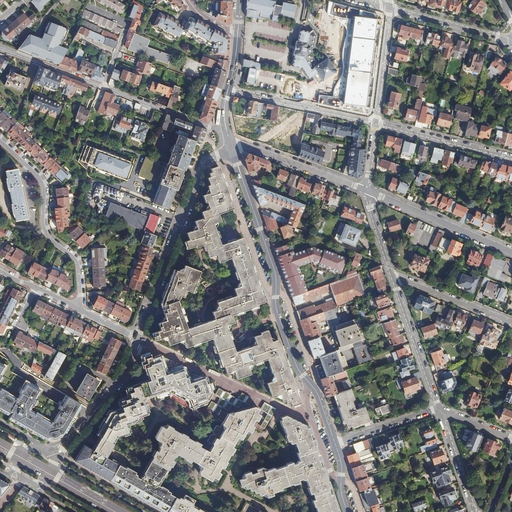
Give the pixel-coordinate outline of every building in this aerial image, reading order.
[(33,0),(31,2),(39,12),(43,8),(42,7),(48,1),(49,0),(33,0)] [(95,0),(96,0),(103,5),(104,4),(106,5),(107,4),(109,5),(108,6),(112,8),(117,0),(116,0),(95,0)] [(125,5),(117,0),(112,8),(117,11),(118,10),(120,11),(119,12),(120,13),(121,12),(122,13),(125,10),(123,9),(125,5)] [(186,8),(181,0),(168,0),(171,4),(172,4),(174,7),(177,5),(181,12),(186,8)] [(247,0),(247,4),(247,11),(246,13),(246,16),(257,19),(258,16),(268,19),(269,14),(273,15),(275,6),(276,3),(266,0),(247,0)] [(444,0),(442,7),(445,8),(445,9),(450,10),(453,0),(444,0)] [(453,0),(450,10),(452,11),(457,12),(460,3),(458,2),(458,0),(453,0)] [(484,4),(477,0),(472,0),(467,7),(476,14),(484,4)] [(133,10),(132,12),(131,12),(130,12),(128,17),(131,18),(139,20),(139,19),(144,7),(133,1),(131,4),(133,5),(131,9),(133,10)] [(215,12),(213,16),(217,19),(227,25),(230,23),(231,12),(232,2),(221,2),(220,15),(219,15),(219,14),(218,14),(218,13),(215,12)] [(275,6),(273,15),(276,16),(276,18),(280,19),(281,17),(294,20),(298,6),(294,5),(290,4),(288,4),(284,3),(283,8),(275,6)] [(81,16),(121,33),(122,29),(116,26),(117,23),(116,23),(112,21),(104,18),(84,9),(81,16)] [(223,60),(228,60),(229,58),(229,49),(229,37),(215,28),(214,30),(207,26),(208,25),(198,18),(197,20),(190,16),(188,19),(184,16),(180,23),(178,21),(178,20),(168,13),(167,15),(160,11),(153,23),(161,28),(160,30),(168,34),(169,32),(173,35),(173,36),(177,38),(183,28),(191,33),(190,35),(197,39),(198,37),(203,40),(202,41),(206,43),(207,41),(212,43),(212,45),(213,47),(214,48),(214,54),(220,54),(220,59),(223,61),(223,60)] [(39,22),(33,15),(28,19),(24,13),(17,19),(20,24),(23,27),(30,21),(31,23),(36,19),(39,23),(39,22)] [(369,19),(364,18),(355,17),(347,72),(343,104),(366,107),(378,20),(376,20),(374,19),(369,19)] [(132,22),(129,28),(135,30),(137,26),(138,24),(139,20),(131,18),(130,21),(132,22)] [(20,24),(17,19),(9,26),(16,33),(19,31),(23,27),(20,24)] [(81,26),(75,24),(68,35),(74,39),(81,26)] [(419,52),(423,53),(424,46),(425,43),(428,33),(400,25),(399,31),(401,32),(401,35),(403,35),(403,38),(399,37),(398,42),(407,45),(410,37),(422,41),(419,52)] [(8,39),(16,33),(9,26),(2,31),(5,34),(3,36),(6,39),(8,38),(8,39)] [(81,26),(74,39),(78,41),(79,38),(78,36),(80,34),(96,41),(115,48),(117,41),(93,32),(81,26)] [(135,30),(129,28),(128,32),(129,34),(128,37),(125,46),(128,47),(128,48),(130,44),(131,41),(133,35),(134,33),(135,30)] [(93,32),(117,41),(119,37),(103,30),(102,31),(98,30),(98,31),(94,29),(93,32)] [(313,69),(318,65),(312,54),(314,53),(312,50),(315,48),(318,36),(314,30),(311,32),(301,30),(299,41),(297,41),(295,48),(294,55),(295,55),(293,66),(303,68),(309,78),(317,74),(313,69)] [(128,48),(128,47),(127,49),(155,59),(158,59),(157,60),(167,64),(171,56),(147,47),(149,40),(134,33),(133,35),(131,41),(130,44),(128,48)] [(428,33),(425,43),(439,46),(441,37),(437,36),(437,35),(432,33),(432,34),(428,33)] [(453,34),(449,33),(448,38),(443,37),(440,46),(441,46),(440,49),(443,50),(442,53),(444,54),(443,58),(449,60),(450,56),(452,48),(450,48),(452,40),(451,40),(453,34)] [(49,41),(36,36),(30,50),(57,60),(61,50),(48,45),(49,41)] [(83,40),(81,43),(83,43),(88,46),(91,48),(98,52),(100,49),(91,45),(83,40)] [(466,54),(468,45),(463,44),(464,42),(458,40),(457,47),(456,51),(466,54)] [(58,66),(71,71),(76,73),(77,71),(81,62),(82,60),(83,58),(88,46),(83,43),(81,43),(78,41),(76,45),(81,48),(83,49),(80,57),(76,58),(75,60),(64,56),(58,66)] [(492,45),(489,44),(486,52),(494,54),(496,50),(491,49),(492,45)] [(456,51),(457,47),(453,45),(452,48),(450,56),(456,57),(457,54),(461,55),(461,56),(465,57),(466,54),(456,51)] [(408,51),(398,48),(395,58),(406,61),(408,51)] [(111,59),(112,55),(107,52),(107,53),(102,50),(101,53),(111,59)] [(470,55),(466,54),(465,57),(463,65),(467,66),(472,68),(472,69),(472,71),(477,72),(479,71),(483,56),(477,54),(476,56),(470,54),(470,55)] [(495,71),(500,75),(506,67),(505,66),(506,64),(505,63),(505,62),(499,57),(498,58),(497,57),(491,65),(496,69),(495,71)] [(91,75),(93,71),(94,68),(95,65),(86,62),(86,60),(83,58),(82,60),(81,62),(77,71),(81,72),(81,71),(91,75)] [(203,58),(200,63),(215,69),(216,66),(217,64),(217,63),(210,60),(203,58)] [(313,69),(317,74),(320,79),(322,78),(323,80),(324,79),(325,80),(336,72),(337,70),(329,58),(328,59),(318,65),(313,69)] [(139,59),(136,66),(135,71),(147,75),(151,64),(139,59)] [(228,63),(228,60),(223,60),(223,61),(220,59),(219,59),(217,63),(217,64),(216,66),(215,69),(217,69),(226,73),(227,67),(228,65),(228,63)] [(253,61),(243,59),(243,66),(261,70),(262,64),(253,62),(253,61)] [(93,71),(104,76),(104,74),(101,72),(102,68),(95,65),(94,68),(93,71)] [(50,71),(40,67),(33,82),(43,86),(45,82),(46,82),(44,86),(56,91),(60,81),(61,77),(54,75),(49,72),(50,71)] [(224,81),(226,73),(217,69),(215,69),(213,76),(212,75),(211,77),(213,77),(210,85),(221,89),(224,81)] [(128,81),(131,74),(124,71),(125,70),(124,70),(123,71),(123,70),(120,78),(128,81)] [(13,73),(10,71),(5,83),(22,91),(27,78),(13,73)] [(102,83),(104,76),(93,71),(91,75),(90,78),(102,83)] [(511,87),(511,73),(510,72),(500,83),(509,91),(511,87)] [(139,76),(133,74),(131,74),(128,81),(137,85),(141,77),(140,77),(140,76),(139,75),(139,76)] [(68,96),(74,80),(72,79),(62,76),(61,77),(60,81),(68,84),(64,94),(68,96)] [(418,87),(417,91),(424,92),(426,86),(419,84),(420,79),(411,76),(409,84),(418,87)] [(116,81),(110,78),(108,83),(109,85),(114,87),(116,81)] [(88,85),(74,80),(68,96),(68,97),(70,98),(71,95),(72,95),(72,93),(75,94),(77,88),(82,90),(82,91),(85,92),(88,85)] [(317,81),(308,86),(312,92),(320,87),(317,81)] [(169,98),(173,89),(168,88),(169,86),(167,86),(167,87),(158,84),(157,85),(152,83),(149,90),(154,92),(155,91),(160,92),(166,95),(165,97),(169,98)] [(221,89),(210,85),(208,85),(208,86),(209,87),(205,97),(217,102),(219,96),(221,89)] [(177,94),(180,88),(174,86),(173,89),(169,98),(166,107),(171,109),(174,102),(176,103),(179,94),(177,94)] [(112,94),(106,92),(98,112),(104,114),(105,112),(112,94)] [(391,97),(386,96),(385,101),(389,102),(388,107),(397,109),(401,94),(392,92),(391,97)] [(116,96),(112,94),(105,112),(106,112),(106,113),(107,115),(110,116),(112,116),(113,115),(116,116),(120,106),(116,104),(115,105),(113,104),(116,96)] [(61,106),(35,96),(31,104),(57,114),(61,106)] [(213,112),(217,102),(205,97),(204,97),(201,106),(203,107),(199,119),(207,122),(210,120),(213,112)] [(425,99),(423,98),(422,101),(421,104),(420,110),(415,126),(423,128),(423,127),(427,128),(428,124),(430,125),(432,116),(425,114),(427,108),(423,107),(425,99)] [(262,108),(263,104),(251,101),(250,101),(247,114),(247,116),(256,118),(260,119),(262,112),(262,108)] [(276,122),(278,107),(268,105),(263,104),(262,108),(262,112),(265,112),(266,110),(267,110),(267,109),(272,110),(270,121),(276,122)] [(80,106),(76,117),(82,119),(82,120),(86,122),(90,110),(80,106)] [(471,110),(456,106),(454,112),(457,112),(455,120),(456,120),(467,124),(469,117),(471,110)] [(285,108),(278,107),(276,122),(275,129),(273,146),(273,147),(285,152),(286,143),(281,140),(281,139),(281,134),(281,133),(281,130),(283,113),(285,113),(285,108)] [(417,112),(408,109),(406,119),(415,121),(417,112)] [(121,126),(129,130),(135,114),(136,112),(132,110),(129,118),(123,116),(121,122),(120,121),(119,123),(117,122),(115,130),(119,131),(121,126)] [(451,119),(455,120),(457,112),(454,112),(453,111),(452,117),(440,114),(437,124),(449,127),(451,119)] [(323,116),(307,113),(306,121),(309,121),(309,118),(314,120),(310,135),(318,137),(320,129),(322,123),(323,116)] [(135,114),(129,130),(133,131),(131,137),(143,141),(149,123),(151,120),(135,114)] [(238,136),(263,143),(268,121),(235,115),(238,136)] [(169,119),(166,118),(164,123),(163,128),(171,131),(173,127),(174,123),(176,118),(170,116),(169,119)] [(8,119),(1,126),(8,132),(14,125),(17,122),(13,118),(10,121),(8,119)] [(193,125),(176,118),(174,123),(191,130),(192,127),(193,125)] [(275,129),(276,122),(270,121),(270,128),(269,135),(270,136),(269,142),(266,141),(265,143),(273,146),(275,129)] [(346,128),(322,123),(320,129),(327,131),(327,130),(331,131),(330,135),(336,137),(336,134),(344,136),(345,134),(346,128)] [(478,135),(481,127),(473,125),(473,124),(469,123),(465,134),(478,138),(478,135)] [(14,125),(8,132),(14,138),(21,131),(24,128),(20,125),(17,128),(14,125)] [(196,140),(202,143),(207,130),(197,126),(193,137),(191,136),(191,135),(175,129),(176,128),(173,127),(171,131),(178,134),(190,138),(196,140)] [(491,129),(481,127),(478,135),(478,138),(483,139),(483,137),(488,139),(491,129)] [(360,131),(346,128),(345,134),(357,137),(356,141),(355,141),(354,147),(360,148),(362,136),(359,135),(360,131)] [(286,143),(285,152),(289,153),(298,157),(299,155),(301,143),(303,132),(295,130),(294,133),(289,132),(288,135),(287,143),(286,143)] [(21,131),(14,138),(21,145),(28,138),(30,135),(27,132),(24,134),(21,131)] [(495,142),(504,144),(505,140),(507,133),(497,131),(496,135),(497,135),(495,142)] [(185,170),(196,140),(190,138),(178,134),(171,153),(167,164),(184,170),(185,170)] [(399,153),(400,149),(403,141),(403,140),(392,137),(390,142),(389,141),(388,145),(389,146),(396,148),(395,152),(399,153)] [(28,138),(21,145),(28,151),(34,144),(28,138)] [(416,145),(405,142),(401,156),(412,159),(416,145)] [(301,143),(299,155),(320,163),(324,152),(301,143)] [(41,150),(34,144),(28,151),(34,157),(41,150)] [(110,154),(100,150),(96,148),(84,144),(78,159),(87,162),(95,165),(99,167),(98,169),(108,172),(109,170),(112,172),(119,174),(128,177),(134,162),(123,158),(117,156),(114,155),(110,154)] [(346,166),(343,174),(357,179),(363,175),(366,149),(360,148),(354,147),(352,146),(349,166),(346,166)] [(427,162),(428,154),(426,154),(428,148),(420,146),(417,159),(427,162)] [(443,157),(444,154),(443,154),(443,150),(433,148),(431,155),(432,156),(431,162),(437,163),(437,160),(441,160),(442,156),(443,157)] [(41,150),(34,157),(41,163),(48,156),(41,150)] [(455,154),(446,151),(443,165),(448,166),(449,163),(452,163),(455,154)] [(253,186),(260,188),(264,176),(269,162),(249,154),(245,160),(249,172),(257,170),(259,165),(264,167),(259,182),(251,181),(253,186)] [(460,158),(456,158),(455,162),(454,168),(457,169),(458,165),(468,168),(468,167),(475,169),(477,161),(470,160),(470,159),(466,158),(466,156),(462,155),(462,156),(460,156),(460,158)] [(48,156),(41,163),(47,169),(54,162),(48,156)] [(160,161),(146,156),(138,175),(158,183),(164,167),(159,165),(160,161)] [(388,161),(378,158),(377,165),(387,169),(399,173),(402,166),(388,161)] [(502,166),(504,162),(498,160),(497,165),(492,163),(492,164),(488,173),(497,177),(502,166)] [(47,169),(54,176),(61,168),(54,162),(47,169)] [(268,178),(273,164),(269,162),(264,176),(268,178)] [(488,173),(492,164),(489,162),(489,164),(486,163),(483,171),(488,173)] [(183,173),(184,170),(167,164),(166,167),(181,173),(183,173)] [(202,212),(205,219),(220,214),(221,214),(220,212),(227,209),(228,211),(234,209),(233,204),(226,186),(219,166),(211,169),(213,172),(210,173),(211,177),(208,178),(210,185),(208,186),(210,192),(203,195),(206,203),(208,202),(210,209),(202,212)] [(505,175),(506,171),(505,171),(506,167),(502,166),(497,177),(497,178),(506,181),(507,178),(507,175),(505,175)] [(164,185),(175,190),(176,190),(178,186),(180,180),(178,179),(181,173),(166,167),(160,184),(161,184),(164,185)] [(61,168),(54,176),(61,182),(68,175),(61,168)] [(7,171),(5,171),(7,181),(6,181),(8,189),(9,189),(12,207),(11,207),(13,214),(14,214),(15,221),(27,219),(24,201),(18,169),(8,171),(8,169),(6,170),(7,171)] [(419,172),(412,170),(411,169),(409,174),(413,175),(413,177),(417,178),(419,172)] [(287,173),(279,170),(276,178),(284,181),(287,173)] [(430,176),(419,172),(417,178),(425,180),(423,184),(426,185),(430,176)] [(293,197),(296,189),(300,178),(291,175),(287,185),(293,187),(292,191),(290,191),(289,195),(293,197)] [(308,193),(311,185),(305,182),(305,180),(300,178),(296,189),(308,193)] [(388,192),(395,195),(396,191),(400,182),(393,179),(388,192)] [(400,182),(396,191),(405,195),(409,186),(400,182)] [(155,200),(154,204),(168,209),(175,190),(164,185),(161,184),(158,193),(157,196),(155,200)] [(319,186),(315,184),(312,194),(324,199),(327,192),(323,190),(324,187),(319,185),(319,186)] [(296,229),(305,205),(304,205),(260,188),(253,186),(260,206),(267,203),(266,201),(293,211),(289,220),(266,211),(266,213),(262,211),(264,216),(272,219),(275,220),(283,223),(288,225),(290,226),(296,229)] [(56,188),(57,197),(64,197),(68,196),(67,187),(56,188)] [(333,193),(329,191),(325,199),(329,201),(328,204),(337,207),(340,198),(332,194),(333,193)] [(436,206),(441,195),(436,193),(435,194),(430,192),(429,195),(428,195),(427,198),(426,201),(431,203),(431,204),(436,206)] [(64,197),(57,197),(58,208),(65,207),(69,207),(68,196),(64,197)] [(102,199),(96,213),(101,215),(145,231),(153,234),(160,217),(150,213),(149,217),(143,215),(102,199)] [(456,205),(457,203),(447,199),(447,200),(442,199),(438,208),(453,214),(455,208),(456,205)] [(460,223),(465,225),(467,221),(469,216),(467,215),(469,211),(456,205),(455,208),(453,214),(463,218),(460,223)] [(58,208),(54,208),(55,217),(58,217),(66,216),(65,207),(58,208)] [(363,216),(355,213),(352,221),(360,225),(363,216)] [(467,221),(481,227),(485,218),(486,216),(477,213),(475,217),(469,214),(469,216),(467,221)] [(202,219),(195,221),(198,229),(188,233),(190,240),(187,242),(189,249),(197,247),(197,248),(204,246),(217,241),(216,240),(220,239),(217,231),(214,224),(222,221),(220,214),(205,219),(203,220),(202,219)] [(67,226),(66,216),(58,217),(55,217),(56,227),(57,227),(63,226),(67,226)] [(272,219),(264,216),(267,225),(268,228),(269,232),(274,230),(273,227),(275,226),(274,222),(275,222),(275,220),(272,219)] [(481,227),(495,234),(498,227),(492,224),(494,220),(486,216),(485,218),(481,227)] [(511,233),(511,221),(505,219),(500,231),(506,233),(506,232),(511,235),(511,233)] [(398,220),(388,223),(390,232),(401,229),(398,220)] [(355,229),(334,221),(328,237),(349,245),(355,229)] [(423,223),(419,221),(416,227),(412,236),(408,246),(415,249),(423,230),(421,229),(423,223)] [(75,240),(83,233),(81,230),(75,224),(68,230),(70,233),(69,234),(75,240)] [(412,236),(416,227),(410,224),(406,234),(412,236)] [(293,235),(290,226),(288,225),(283,227),(281,228),(283,233),(284,238),(293,235)] [(11,239),(14,233),(8,229),(4,235),(11,239)] [(428,254),(433,256),(441,239),(444,232),(440,230),(438,236),(436,235),(428,254)] [(145,231),(141,243),(143,244),(152,247),(156,235),(153,234),(145,231)] [(87,237),(83,233),(75,240),(82,247),(86,243),(87,244),(91,241),(90,240),(92,238),(89,235),(87,237)] [(241,280),(257,275),(251,259),(248,251),(244,238),(237,240),(238,242),(235,244),(234,242),(222,246),(227,261),(232,259),(240,279),(241,280)] [(206,251),(208,251),(213,249),(213,247),(215,246),(216,248),(222,246),(221,241),(220,239),(216,240),(217,241),(204,246),(206,251)] [(459,252),(462,245),(452,241),(451,242),(447,240),(444,246),(446,247),(444,250),(447,251),(446,252),(455,256),(456,255),(458,256),(460,255),(460,254),(460,252),(459,252)] [(152,247),(143,244),(141,251),(142,251),(139,260),(142,260),(149,263),(150,263),(151,258),(153,258),(154,255),(153,254),(151,253),(153,248),(152,247)] [(290,252),(288,245),(281,247),(275,249),(277,253),(277,255),(279,259),(293,254),(292,252),(290,252)] [(0,251),(0,254),(9,260),(12,255),(14,251),(9,248),(8,249),(4,246),(2,249),(2,248),(0,251)] [(220,263),(227,261),(222,246),(216,248),(215,246),(213,247),(213,249),(208,251),(210,258),(217,256),(220,263)] [(23,252),(16,248),(15,250),(14,251),(12,255),(9,260),(13,262),(18,265),(23,256),(21,255),(23,252)] [(91,248),(91,258),(103,257),(106,256),(105,248),(102,248),(91,248)] [(312,248),(293,254),(279,259),(280,264),(282,268),(326,252),(323,251),(323,252),(312,248)] [(477,251),(473,250),(473,251),(471,251),(469,256),(469,257),(468,261),(468,262),(467,264),(472,266),(473,264),(478,266),(480,262),(481,263),(482,260),(481,259),(483,255),(477,253),(477,251)] [(326,252),(282,268),(286,280),(287,283),(290,292),(304,286),(298,270),(293,272),(292,268),(298,266),(302,265),(305,264),(311,262),(318,264),(318,265),(319,266),(323,268),(325,268),(329,270),(334,272),(339,274),(340,275),(346,260),(326,252)] [(356,267),(361,255),(355,253),(350,265),(356,267)] [(488,269),(493,257),(488,255),(483,267),(488,269)] [(428,261),(415,256),(410,266),(424,271),(428,261)] [(103,257),(91,258),(92,267),(103,267),(106,266),(106,262),(103,262),(103,257)] [(488,269),(486,275),(505,282),(507,276),(501,274),(506,263),(493,257),(488,269)] [(139,260),(138,259),(135,269),(138,269),(145,272),(146,272),(149,263),(142,260),(139,260)] [(36,276),(41,266),(33,262),(28,272),(36,276)] [(50,271),(41,266),(36,276),(45,281),(46,279),(50,271)] [(103,267),(92,267),(93,277),(104,276),(103,267)] [(383,278),(378,267),(369,270),(371,275),(372,275),(374,281),(383,278)] [(142,280),(143,280),(145,272),(138,269),(135,269),(135,268),(132,277),(136,278),(142,280)] [(155,335),(158,342),(168,338),(171,346),(182,343),(181,341),(185,340),(185,342),(188,349),(195,346),(195,347),(210,342),(204,326),(190,331),(180,303),(182,298),(185,299),(187,292),(194,294),(202,273),(186,268),(184,274),(175,272),(170,284),(172,285),(170,290),(168,289),(162,305),(163,305),(164,308),(166,314),(168,321),(160,324),(163,332),(155,335)] [(51,269),(50,271),(46,279),(54,283),(59,273),(51,269)] [(59,273),(54,283),(67,289),(71,282),(67,280),(68,277),(59,273)] [(306,292),(292,297),(295,305),(316,298),(315,297),(331,291),(334,300),(314,307),(313,305),(297,311),(300,320),(323,312),(336,308),(367,297),(358,274),(357,274),(345,278),(306,292)] [(262,289),(257,275),(241,280),(240,279),(242,287),(236,289),(238,297),(239,301),(242,300),(246,311),(250,310),(250,311),(261,307),(260,306),(267,303),(262,289)] [(472,294),(478,279),(472,276),(471,279),(462,275),(460,280),(458,281),(457,283),(458,287),(462,288),(463,287),(467,289),(466,291),(472,294)] [(104,276),(93,277),(93,286),(104,286),(104,276)] [(132,277),(131,277),(128,286),(139,289),(142,280),(136,278),(132,277)] [(485,277),(481,286),(486,287),(483,294),(489,297),(493,298),(497,287),(489,283),(490,279),(485,277)] [(384,278),(383,278),(374,281),(377,290),(378,293),(385,291),(384,288),(383,288),(382,286),(385,286),(384,282),(386,281),(384,278)] [(304,286),(290,292),(291,294),(292,297),(306,292),(304,286)] [(507,290),(497,287),(493,298),(496,299),(502,302),(507,290)] [(8,295),(17,300),(21,292),(12,288),(10,291),(7,289),(6,289),(4,294),(8,295)] [(14,308),(17,300),(8,295),(4,304),(8,305),(14,308)] [(94,305),(102,309),(104,305),(107,299),(98,296),(94,305)] [(383,296),(375,299),(378,308),(386,305),(383,296)] [(239,301),(238,297),(233,299),(239,315),(241,314),(246,312),(246,311),(242,300),(239,301)] [(433,302),(419,297),(418,300),(417,300),(414,307),(419,309),(418,310),(425,313),(425,312),(430,314),(433,307),(432,306),(433,302)] [(104,305),(102,309),(108,312),(110,313),(113,307),(115,304),(107,299),(104,305)] [(216,340),(232,334),(229,326),(236,323),(234,317),(239,315),(233,299),(219,304),(221,311),(214,314),(216,321),(211,323),(216,340)] [(32,311),(40,315),(42,313),(46,304),(38,300),(32,311)] [(10,316),(14,308),(8,305),(4,304),(2,308),(0,312),(2,313),(10,316)] [(54,308),(46,304),(42,313),(50,317),(54,308)] [(110,313),(118,317),(123,307),(118,305),(115,304),(113,307),(110,313)] [(123,307),(118,317),(126,321),(130,311),(123,307)] [(62,312),(54,308),(50,317),(49,321),(56,324),(62,312)] [(336,308),(323,312),(326,319),(329,329),(336,327),(342,325),(341,324),(336,308)] [(394,317),(390,308),(379,311),(377,312),(381,321),(394,317)] [(449,329),(456,312),(450,310),(445,321),(437,318),(435,324),(449,329)] [(0,312),(0,322),(6,325),(10,316),(2,313),(0,312)] [(70,316),(62,312),(56,324),(60,326),(64,328),(70,316)] [(323,312),(300,320),(303,328),(304,332),(308,342),(321,337),(316,322),(326,319),(323,312)] [(467,327),(470,319),(466,317),(467,316),(461,314),(461,315),(457,314),(454,323),(463,326),(463,325),(467,327)] [(73,318),(70,316),(64,328),(72,332),(78,320),(73,318)] [(358,318),(341,324),(342,325),(336,327),(337,331),(335,331),(341,348),(339,348),(340,350),(326,355),(320,357),(322,364),(316,366),(318,372),(321,379),(346,371),(348,370),(342,355),(339,356),(338,353),(352,348),(358,367),(371,362),(373,361),(359,321),(358,318)] [(385,323),(391,338),(392,338),(398,335),(400,335),(399,330),(400,330),(396,319),(385,323)] [(78,320),(72,332),(81,336),(83,333),(87,324),(78,320)] [(481,340),(486,327),(483,325),(473,321),(467,335),(477,339),(478,338),(481,340)] [(212,341),(215,340),(216,340),(211,323),(204,326),(210,342),(212,341)] [(95,328),(87,324),(83,333),(90,337),(95,328)] [(433,325),(422,329),(425,338),(436,334),(434,328),(433,325)] [(494,328),(487,325),(486,327),(481,340),(479,345),(485,347),(486,345),(494,349),(497,342),(494,340),(497,332),(493,330),(494,328)] [(229,350),(220,353),(224,367),(227,366),(230,374),(236,372),(238,379),(253,374),(250,367),(254,366),(269,360),(277,381),(269,384),(273,395),(274,395),(275,397),(282,395),(284,402),(288,401),(289,404),(293,403),(294,407),(302,404),(300,399),(296,388),(293,379),(285,354),(280,341),(274,343),(269,331),(263,333),(263,335),(251,339),(253,343),(250,344),(251,348),(238,352),(236,347),(229,350)] [(16,345),(21,348),(22,345),(26,336),(18,332),(13,341),(17,343),(16,345)] [(216,343),(233,337),(232,334),(216,340),(215,340),(216,343)] [(404,338),(402,334),(400,335),(398,335),(392,338),(395,348),(402,346),(401,342),(404,341),(403,339),(404,338)] [(32,339),(26,336),(22,345),(28,348),(29,349),(33,351),(34,351),(37,343),(34,342),(35,340),(32,339)] [(108,345),(117,349),(121,341),(112,337),(108,345)] [(216,343),(220,353),(229,350),(236,347),(233,337),(216,343)] [(321,337),(308,342),(311,350),(312,355),(314,360),(320,357),(326,355),(320,338),(321,337)] [(57,350),(39,341),(37,349),(44,352),(54,357),(57,350)] [(113,358),(117,349),(108,345),(106,350),(104,353),(107,355),(113,358)] [(404,348),(396,351),(399,358),(408,355),(407,351),(405,351),(404,348)] [(0,355),(8,360),(9,360),(6,357),(0,351),(0,355)] [(45,376),(52,380),(58,369),(66,355),(59,351),(45,376)] [(445,363),(442,356),(441,351),(431,354),(435,367),(445,364),(445,363)] [(100,362),(109,366),(112,361),(113,358),(107,355),(104,353),(100,362)] [(147,374),(165,368),(164,365),(168,359),(161,356),(153,358),(151,354),(142,357),(144,360),(142,361),(146,374),(147,374)] [(509,369),(511,362),(511,355),(509,354),(507,358),(506,357),(502,366),(509,369)] [(64,403),(62,406),(61,408),(59,410),(54,407),(36,397),(38,394),(39,392),(41,389),(40,389),(28,381),(27,384),(10,375),(0,369),(0,364),(13,372),(15,368),(15,366),(15,365),(9,360),(8,360),(0,355),(0,403),(1,404),(2,406),(13,413),(14,415),(19,418),(19,419),(31,426),(48,435),(52,434),(53,433),(57,432),(59,433),(63,432),(67,425),(66,424),(67,422),(68,423),(70,419),(70,418),(72,414),(73,414),(75,411),(75,409),(64,403)] [(35,356),(31,368),(32,369),(39,373),(43,366),(40,364),(43,360),(35,356)] [(412,368),(409,357),(400,360),(401,365),(400,366),(403,375),(399,377),(399,379),(401,379),(410,375),(408,370),(412,368)] [(96,370),(105,374),(109,366),(100,362),(96,370)] [(27,384),(28,381),(28,380),(13,372),(0,364),(0,369),(10,375),(27,384)] [(149,380),(171,372),(171,370),(170,367),(165,368),(147,374),(149,380)] [(185,373),(186,374),(185,371),(179,368),(171,370),(171,372),(173,377),(174,376),(174,379),(181,377),(182,378),(184,378),(183,376),(185,373)] [(346,391),(352,389),(346,371),(321,379),(320,380),(324,389),(327,398),(336,395),(337,394),(332,380),(334,380),(335,381),(341,378),(343,382),(342,382),(345,391),(346,391)] [(442,371),(434,376),(435,380),(436,384),(441,382),(442,387),(444,393),(453,390),(453,388),(453,386),(455,385),(456,383),(454,378),(453,378),(445,381),(443,375),(442,371)] [(173,377),(171,372),(149,380),(147,380),(148,382),(152,395),(153,397),(167,392),(166,390),(161,392),(160,389),(156,390),(153,392),(152,389),(156,388),(155,386),(160,384),(160,385),(164,384),(164,380),(166,380),(166,378),(169,377),(169,378),(173,377)] [(421,378),(419,372),(410,375),(401,379),(402,382),(401,383),(405,393),(419,388),(416,380),(421,378)] [(451,372),(443,375),(445,381),(453,378),(451,372)] [(201,405),(208,403),(206,396),(205,393),(204,393),(203,391),(199,392),(200,396),(197,397),(194,388),(196,387),(195,383),(193,384),(192,381),(189,382),(186,374),(185,373),(183,376),(184,378),(182,378),(181,377),(174,379),(174,376),(173,377),(169,378),(169,377),(166,378),(166,380),(164,380),(164,384),(160,385),(160,384),(155,386),(156,388),(152,389),(153,392),(156,390),(160,389),(161,392),(166,390),(170,389),(172,388),(175,390),(181,394),(180,395),(189,401),(191,408),(201,405)] [(99,381),(88,374),(77,392),(83,396),(85,397),(88,399),(99,381)] [(193,380),(195,379),(195,377),(194,375),(191,376),(190,374),(188,374),(186,374),(189,382),(192,381),(192,380),(193,380)] [(211,394),(210,392),(209,389),(206,390),(204,385),(207,384),(204,376),(202,377),(195,379),(193,380),(194,381),(192,381),(193,384),(195,383),(196,387),(194,388),(197,397),(200,396),(199,392),(203,391),(204,393),(205,393),(206,396),(211,394)] [(145,381),(141,382),(142,385),(140,385),(145,397),(149,396),(152,395),(148,382),(146,383),(145,381)] [(210,392),(212,391),(209,383),(207,384),(204,385),(206,390),(209,389),(210,392)] [(111,446),(112,447),(114,444),(113,444),(117,436),(122,435),(122,437),(130,434),(126,424),(134,421),(135,423),(142,421),(140,415),(149,412),(147,404),(146,404),(144,400),(145,399),(145,397),(140,385),(133,388),(132,386),(127,388),(129,396),(130,397),(125,399),(124,397),(119,399),(122,407),(122,409),(117,411),(116,409),(109,412),(96,434),(99,436),(98,439),(99,440),(101,437),(112,443),(111,446)] [(211,404),(209,407),(220,413),(224,406),(230,409),(233,404),(240,407),(244,401),(250,405),(253,399),(242,393),(239,398),(224,390),(220,387),(216,394),(222,398),(219,403),(214,400),(213,401),(211,404)] [(204,413),(202,407),(201,405),(191,408),(189,401),(180,395),(181,394),(175,390),(172,388),(170,389),(171,392),(173,392),(173,394),(187,402),(190,409),(191,410),(194,417),(200,420),(204,413)] [(172,395),(173,394),(173,392),(171,392),(170,389),(166,390),(167,392),(153,397),(154,398),(154,399),(154,400),(157,402),(164,399),(165,397),(172,395)] [(214,394),(213,391),(212,391),(210,392),(211,394),(206,396),(208,403),(201,405),(202,407),(209,405),(214,394)] [(337,394),(336,395),(340,407),(339,407),(343,419),(345,418),(346,422),(347,421),(353,423),(353,424),(357,423),(357,425),(365,423),(359,407),(350,410),(346,401),(349,400),(346,391),(345,391),(344,392),(340,393),(337,394)] [(481,396),(470,391),(465,403),(476,407),(481,396)] [(62,406),(58,403),(41,393),(39,392),(38,394),(49,400),(61,408),(62,406)] [(49,400),(38,394),(36,397),(54,407),(59,410),(61,408),(49,400)] [(64,403),(68,395),(66,394),(62,400),(61,399),(58,403),(62,406),(64,403)] [(80,407),(82,403),(71,397),(68,395),(64,403),(75,409),(75,411),(73,414),(72,414),(70,418),(70,419),(68,423),(67,422),(66,424),(67,425),(63,432),(59,433),(57,432),(53,433),(52,434),(48,435),(31,426),(19,419),(19,418),(14,415),(13,413),(2,406),(1,404),(0,403),(0,409),(1,409),(2,408),(10,413),(11,414),(9,417),(11,418),(12,418),(17,420),(16,421),(22,424),(23,425),(23,424),(28,427),(27,428),(28,429),(29,430),(30,432),(31,432),(35,433),(37,432),(41,434),(40,434),(42,436),(44,437),(45,436),(47,438),(52,437),(53,438),(54,439),(56,439),(57,439),(58,439),(60,437),(61,436),(61,435),(61,434),(64,434),(65,432),(66,432),(68,428),(69,426),(68,425),(71,421),(72,421),(73,422),(75,421),(76,420),(76,419),(77,417),(77,415),(77,414),(76,413),(78,409),(79,409),(80,407)] [(276,410),(270,407),(265,404),(261,410),(267,414),(260,427),(265,429),(276,410)] [(391,412),(388,404),(382,406),(374,409),(377,418),(382,416),(381,415),(391,412)] [(370,420),(367,410),(365,405),(359,407),(365,423),(365,424),(371,422),(370,420)] [(257,410),(256,408),(254,406),(230,413),(235,416),(236,414),(242,413),(250,410),(254,409),(258,411),(257,410)] [(343,419),(339,407),(338,408),(341,417),(344,424),(347,423),(348,427),(352,426),(353,428),(358,426),(357,425),(357,423),(353,424),(353,423),(347,421),(346,422),(345,418),(343,419)] [(224,461),(227,455),(229,453),(231,454),(232,455),(235,450),(233,447),(238,438),(242,440),(247,431),(248,430),(247,427),(248,424),(251,426),(258,414),(258,411),(254,409),(250,410),(242,413),(236,414),(235,416),(230,413),(229,413),(224,421),(221,426),(218,425),(217,426),(207,442),(208,444),(211,446),(212,445),(213,446),(215,447),(211,454),(209,453),(203,449),(205,447),(195,441),(195,442),(194,444),(189,441),(187,439),(187,438),(188,437),(182,434),(182,435),(181,436),(172,431),(173,430),(173,429),(168,425),(166,428),(164,428),(161,427),(155,437),(156,440),(160,442),(160,444),(159,447),(160,449),(158,452),(155,451),(152,456),(152,457),(154,458),(155,460),(159,462),(159,463),(163,465),(169,468),(170,467),(171,468),(175,462),(173,460),(174,457),(176,457),(177,455),(178,453),(186,457),(184,459),(184,461),(190,464),(192,461),(199,465),(203,467),(201,471),(200,472),(200,475),(211,482),(213,479),(216,478),(217,479),(221,474),(218,472),(220,470),(218,469),(220,466),(221,467),(224,469),(227,463),(226,462),(224,461)] [(511,421),(511,413),(503,409),(499,420),(511,425),(511,421)] [(250,432),(259,418),(259,416),(258,414),(251,426),(248,424),(247,427),(248,430),(247,431),(250,432)] [(310,434),(307,427),(306,427),(305,424),(297,420),(286,415),(281,417),(282,420),(280,420),(283,427),(283,426),(286,425),(288,433),(286,434),(285,435),(288,442),(290,441),(290,444),(294,443),(299,441),(306,438),(310,437),(310,434)] [(421,447),(423,452),(428,451),(436,448),(434,443),(435,442),(435,441),(436,441),(434,436),(433,437),(430,429),(423,432),(424,435),(422,435),(423,438),(425,437),(425,438),(424,439),(426,444),(428,443),(428,445),(421,447)] [(482,436),(471,432),(468,441),(466,442),(464,446),(465,447),(465,448),(476,452),(482,436)] [(387,444),(386,445),(388,453),(394,451),(393,449),(403,446),(399,435),(389,438),(389,439),(386,440),(387,444)] [(314,439),(313,436),(310,437),(311,439),(312,441),(313,444),(317,455),(319,461),(321,460),(322,460),(320,453),(318,453),(316,445),(317,445),(315,438),(314,439)] [(98,439),(93,447),(95,448),(94,450),(105,456),(106,454),(108,455),(112,447),(111,446),(112,443),(101,437),(99,440),(98,439)] [(299,441),(294,443),(295,445),(307,441),(311,439),(310,437),(306,438),(299,441)] [(336,511),(334,505),(328,487),(324,476),(321,467),(320,467),(318,461),(319,461),(317,455),(313,444),(312,441),(311,439),(307,441),(295,445),(297,452),(299,451),(301,459),(299,460),(296,461),(295,463),(293,464),(292,461),(285,464),(286,464),(287,467),(282,469),(282,466),(279,467),(280,470),(275,471),(274,469),(274,468),(269,470),(268,469),(265,470),(262,469),(255,474),(255,475),(253,476),(251,472),(250,473),(249,470),(243,473),(244,475),(243,477),(238,479),(241,486),(244,485),(245,488),(248,487),(249,491),(253,490),(254,492),(258,491),(259,496),(264,494),(266,498),(273,495),(272,492),(281,489),(281,488),(280,486),(292,482),(292,484),(293,485),(299,483),(298,480),(302,478),(304,480),(305,479),(308,478),(311,487),(308,488),(307,488),(309,493),(312,493),(314,499),(311,500),(313,506),(314,506),(317,505),(319,511),(318,511),(336,511)] [(492,440),(488,439),(483,450),(493,454),(496,448),(498,449),(500,444),(494,441),(495,440),(492,439),(492,440)] [(349,462),(351,468),(374,460),(373,457),(370,447),(367,440),(362,441),(365,451),(356,454),(352,455),(352,452),(347,450),(346,453),(349,462)] [(353,445),(356,454),(365,451),(362,441),(353,445)] [(84,444),(75,460),(88,467),(90,469),(91,468),(93,469),(95,466),(98,468),(96,471),(99,473),(99,474),(110,480),(115,471),(118,466),(119,464),(107,457),(108,455),(106,454),(105,456),(94,450),(95,448),(93,447),(92,449),(84,444)] [(380,459),(390,456),(388,453),(386,445),(376,448),(380,459)] [(436,463),(437,467),(438,467),(440,466),(445,465),(443,461),(444,461),(440,449),(430,453),(434,464),(436,463)] [(152,457),(150,461),(158,466),(166,470),(167,471),(169,468),(163,465),(159,463),(159,462),(155,460),(154,458),(152,457)] [(356,482),(367,477),(366,473),(373,471),(374,473),(378,471),(374,460),(351,468),(353,474),(356,482)] [(165,511),(166,511),(176,496),(169,493),(170,491),(167,490),(166,488),(161,485),(161,486),(158,485),(157,485),(157,484),(161,476),(162,476),(166,470),(158,466),(150,461),(143,473),(144,474),(142,476),(141,477),(141,478),(140,478),(137,476),(137,474),(135,473),(136,472),(126,466),(125,468),(123,466),(122,468),(118,466),(115,471),(110,480),(113,482),(118,473),(121,475),(116,483),(138,496),(141,492),(143,493),(145,499),(144,500),(165,511)] [(476,472),(473,463),(465,466),(468,475),(476,472)] [(326,472),(324,466),(323,466),(321,467),(324,476),(328,487),(334,505),(336,511),(340,511),(338,507),(337,507),(334,499),(336,499),(333,492),(332,492),(330,487),(332,487),(329,480),(328,480),(325,473),(326,472)] [(255,474),(262,469),(261,467),(256,468),(256,470),(251,472),(253,476),(255,475),(255,474)] [(437,467),(430,470),(431,472),(430,473),(433,482),(435,481),(437,486),(442,484),(443,488),(450,485),(451,485),(447,474),(449,473),(447,467),(439,469),(438,467),(437,467)] [(118,473),(113,482),(116,483),(121,475),(118,473)] [(369,480),(369,477),(367,477),(356,482),(358,486),(359,491),(363,490),(364,493),(369,491),(372,490),(390,484),(389,481),(370,488),(367,480),(369,480)] [(0,495),(9,484),(0,478),(0,495)] [(450,485),(443,488),(438,489),(439,492),(438,493),(442,504),(443,503),(444,506),(450,504),(449,501),(455,499),(450,485)] [(40,499),(41,496),(24,487),(18,494),(21,495),(20,497),(23,499),(24,499),(34,505),(38,498),(40,499)] [(378,506),(372,490),(369,491),(364,493),(360,494),(363,502),(366,511),(372,509),(378,506)] [(205,511),(202,510),(199,510),(194,507),(193,505),(196,501),(186,495),(184,500),(182,499),(180,499),(176,496),(166,511),(205,511)] [(57,511),(60,507),(45,499),(39,508),(45,511),(57,511)] [(414,511),(427,507),(424,499),(417,501),(417,502),(411,505),(414,511)]
